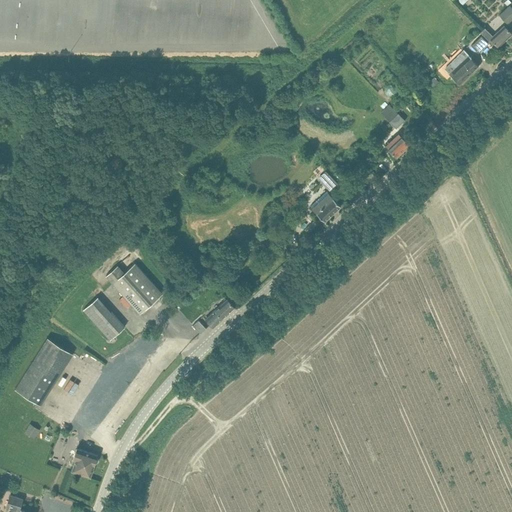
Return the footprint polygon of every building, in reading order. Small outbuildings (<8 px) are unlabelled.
[(507,23),(511,18),(511,1),(499,14),(507,23)] [(498,46),(511,33),(505,25),(493,36),(485,28),(481,31),(492,44),(494,42),(498,46)] [(478,52),(488,43),(481,36),(471,45),(478,52)] [(459,85),(479,66),(463,50),(452,60),(456,64),(447,73),(459,85)] [(381,98),(387,94),(384,89),(378,92),(381,98)] [(396,128),(405,120),(398,112),(389,121),(396,128)] [(397,157),(410,145),(401,136),(388,148),(397,157)] [(338,169),(334,173),(341,180),(345,176),(338,169)] [(326,171),(318,178),(331,191),(338,184),(326,171)] [(327,191),(311,206),(325,221),(341,206),(327,191)] [(283,218),(279,222),(283,226),(287,222),(283,218)] [(162,293),(135,263),(125,272),(118,265),(106,275),(113,283),(140,313),(162,293)] [(110,340),(125,327),(98,297),(83,310),(110,340)] [(213,327),(235,307),(227,298),(205,318),(213,327)] [(200,334),(206,328),(198,320),(193,325),(200,334)] [(41,405),(73,353),(47,337),(15,388),(41,405)] [(102,358),(96,366),(100,369),(106,360),(102,358)] [(30,423),(25,432),(35,438),(40,429),(30,423)] [(90,476),(98,455),(77,447),(73,457),(74,457),(72,463),(74,463),(72,470),(90,476)] [(30,511),(20,508),(23,499),(10,495),(6,507),(10,508),(11,511),(30,511)]
